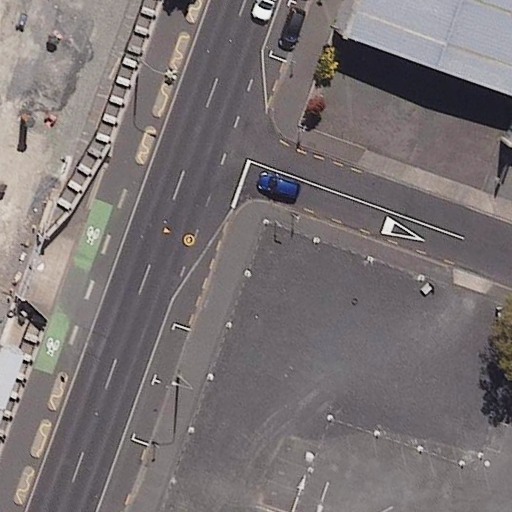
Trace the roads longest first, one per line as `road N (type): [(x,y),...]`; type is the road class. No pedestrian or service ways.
road 1 (trunk): [(195,119),(54,511)]
road 2 (unclassified): [(195,119),(511,238)]
road 3 (trunk): [(236,0),(195,119)]
